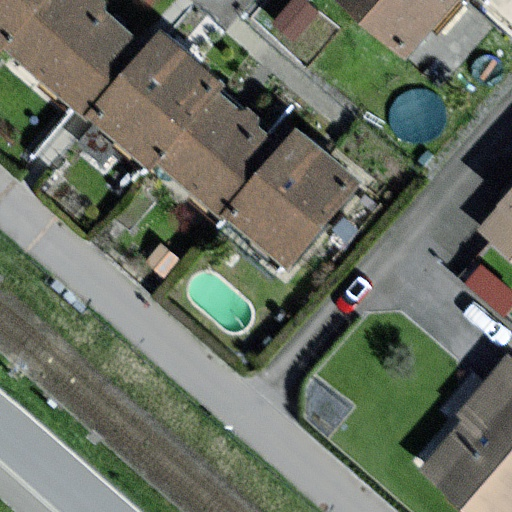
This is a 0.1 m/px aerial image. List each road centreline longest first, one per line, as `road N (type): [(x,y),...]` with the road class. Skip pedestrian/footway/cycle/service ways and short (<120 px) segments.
road 1 (residential): [(511,114),(243,409)]
road 2 (residential): [(243,409),(0,197)]
road 3 (residential): [(357,511),(243,409)]
road 4 (tertiary): [(0,428),(97,511)]
